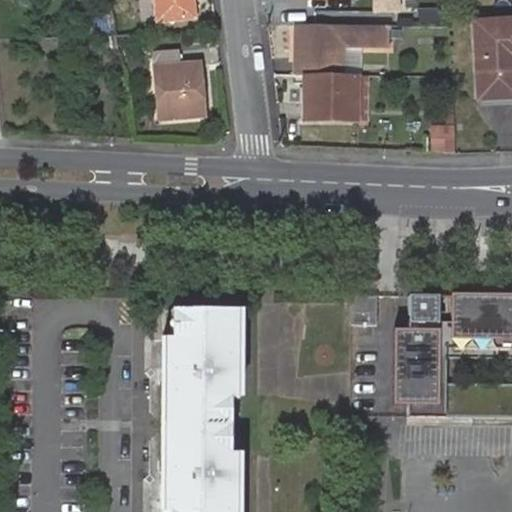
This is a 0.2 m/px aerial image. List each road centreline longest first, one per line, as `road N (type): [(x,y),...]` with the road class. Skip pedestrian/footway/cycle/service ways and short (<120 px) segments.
road 1 (residential): [(149,195),(143,511)]
road 2 (residential): [(258,168),(0,157)]
road 3 (residential): [(257,200),(511,202)]
road 4 (residential): [(511,175),(258,168)]
road 5 (residential): [(239,0),(258,168)]
road 6 (residential): [(0,188),(149,195)]
